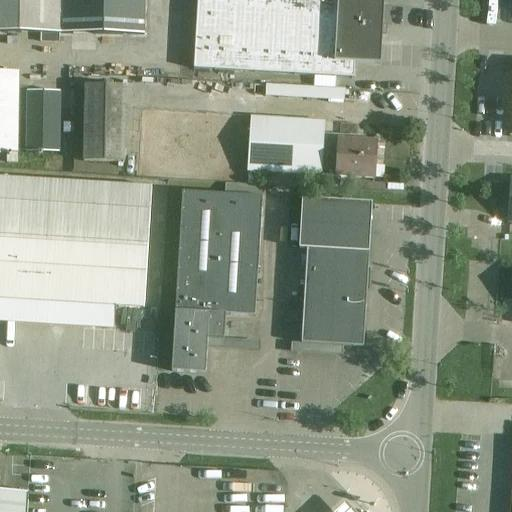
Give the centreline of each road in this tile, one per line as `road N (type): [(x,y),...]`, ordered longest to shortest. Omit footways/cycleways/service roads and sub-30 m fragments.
road 1 (unclassified): [(445,0),(415,458)]
road 2 (unclassified): [(415,458),(0,431)]
